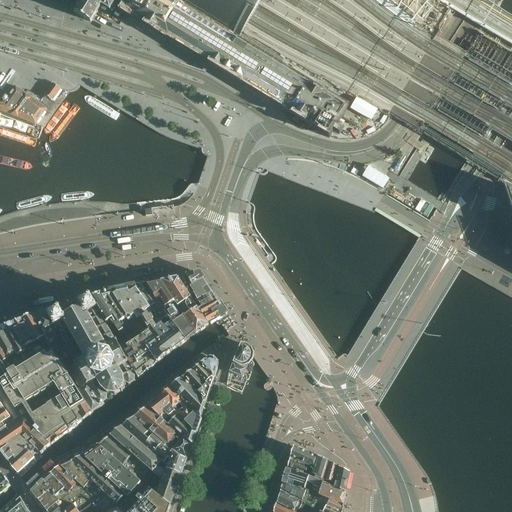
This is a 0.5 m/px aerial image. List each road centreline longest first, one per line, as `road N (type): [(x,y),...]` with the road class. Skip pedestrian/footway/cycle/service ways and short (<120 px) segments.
road 1 (residential): [(251,289),(175,511)]
road 2 (tertiary): [(40,254),(193,237),(221,249),(251,289)]
road 3 (secondary): [(334,384),(355,371),(449,219)]
road 4 (secondary): [(407,511),(393,468),(334,384)]
road 5 (unclassified): [(257,511),(283,437),(344,427)]
